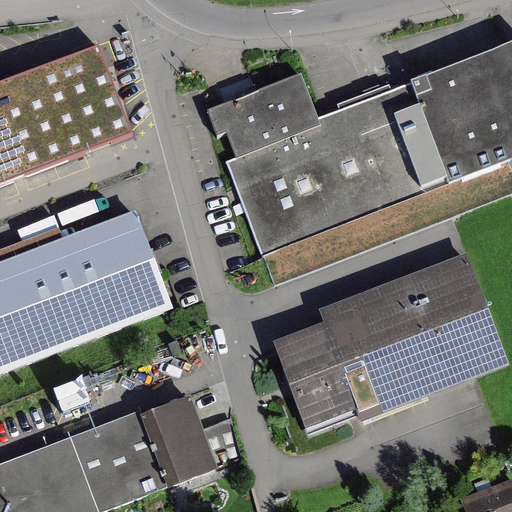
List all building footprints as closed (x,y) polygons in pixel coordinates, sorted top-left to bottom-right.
[(0,191),(136,140),(99,54),(0,87),(0,191)] [(511,174),(511,57),(315,135),(296,86),(197,124),(208,151),(225,144),(236,172),(225,177),(262,272),(511,174)] [(0,377),(173,313),(136,216),(63,243),(59,230),(0,251),(0,377)] [(507,383),(460,262),(311,319),(319,339),(269,358),(302,442),(351,423),(358,440),(507,383)] [(65,410),(88,404),(83,386),(59,393),(65,410)] [(184,407),(0,478),(0,511),(134,511),(213,482),(184,407)] [(511,511),(511,496),(509,488),(452,510),(452,511),(511,511)]
